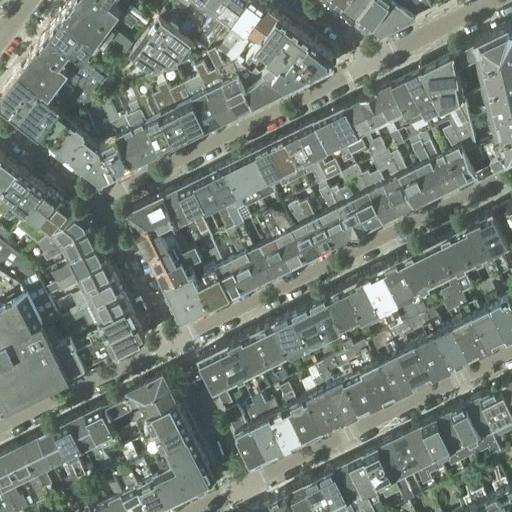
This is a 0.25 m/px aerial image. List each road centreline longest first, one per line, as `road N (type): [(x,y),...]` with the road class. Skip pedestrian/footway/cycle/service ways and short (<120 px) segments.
road 1 (residential): [(511,180),(171,343)]
road 2 (residential): [(98,198),(381,60)]
road 3 (residential): [(241,487),(511,353)]
road 4 (residential): [(171,343),(0,428)]
road 5 (residential): [(171,343),(98,198)]
road 6 (residential): [(381,60),(507,0)]
road 7 (residential): [(0,123),(98,198)]
